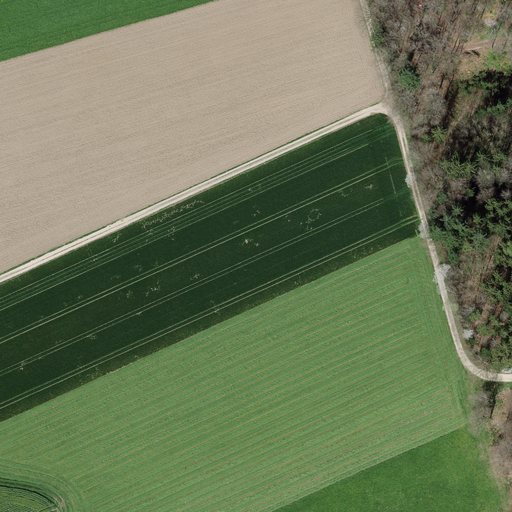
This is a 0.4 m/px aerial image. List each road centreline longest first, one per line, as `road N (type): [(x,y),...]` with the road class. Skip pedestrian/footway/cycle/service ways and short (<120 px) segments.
road 1 (track): [(391,101),(0,278)]
road 2 (track): [(364,0),(459,347),(480,374),(511,377)]
